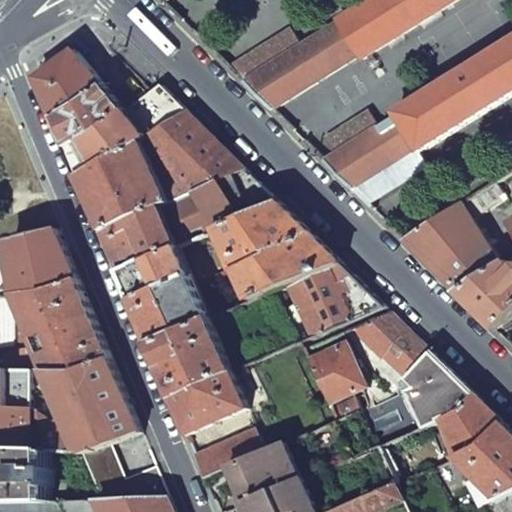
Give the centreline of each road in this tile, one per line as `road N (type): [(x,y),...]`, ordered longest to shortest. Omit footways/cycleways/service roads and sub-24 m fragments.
road 1 (residential): [(119,0),(511,388)]
road 2 (residential): [(0,52),(199,511)]
